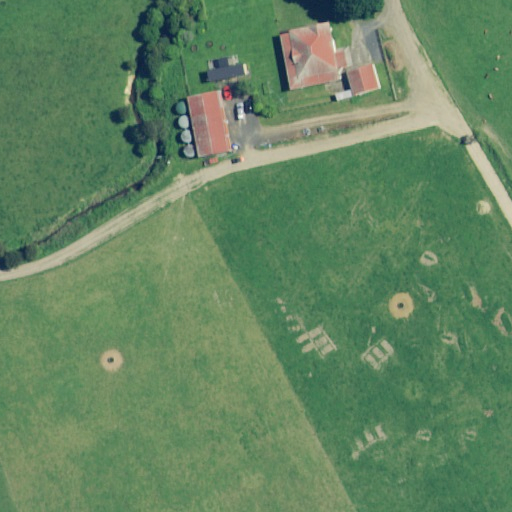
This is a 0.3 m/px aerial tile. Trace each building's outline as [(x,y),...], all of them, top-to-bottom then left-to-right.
[(335,54),(329,24),(279,34),(291,89),(339,79),(336,67),(346,65),(343,52),(335,54)] [(378,87),(371,65),(347,72),(354,95),(378,87)] [(230,150),(218,92),(188,98),(200,156),(230,150)] [(187,115),(185,115),(186,115),(187,114),(188,113),(188,112),(189,111),(189,110),(189,109),(189,108),(188,106),(188,105),(187,104),(186,104),(185,103),(184,103),(183,102),(182,102),(180,102),(179,103),(178,103),(177,104),(176,105),(176,106),(175,107),(175,108),(175,110),(175,111),(176,112),(176,113),(177,114),(178,115),(179,115),(180,116),(181,116),(180,117),(179,118),(178,119),(178,120),(178,121),(178,122),(178,124),(178,125),(179,126),(180,127),(180,128),(182,128),(183,129),(184,129),(185,129),(187,129),(187,128),(188,128),(189,127),(190,126),(191,125),(191,124),(192,123),(192,122),(191,121),(191,119),(190,118),(190,117),(189,117),(188,116),(187,115)] [(190,158),(192,157),(193,157),(194,156),(195,155),(196,154),(196,153),(196,152),(196,150),(196,149),(196,148),(195,147),(194,146),(194,145),(192,145),(191,144),(192,143),(193,142),(194,141),(194,140),(195,139),(195,137),(194,136),(194,135),(194,134),(193,133),(192,132),(191,132),(190,131),(189,131),(187,131),(186,131),(185,131),(184,132),(183,133),(182,134),(182,135),(181,136),(181,137),(181,138),(181,139),(181,141),(182,142),(183,143),(184,143),(185,144),(186,144),(186,145),(185,146),(184,147),(183,148),(183,149),(182,150),(182,151),(183,152),(183,153),(184,154),(184,155),(185,156),(186,157),(187,157),(188,158),(190,158)]
